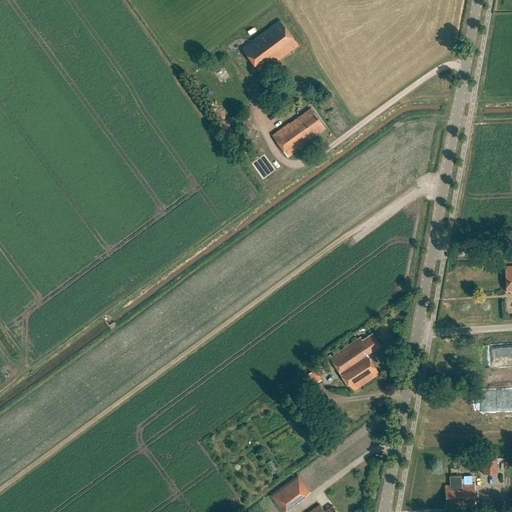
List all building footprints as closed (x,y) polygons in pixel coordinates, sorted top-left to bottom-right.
[(280,20),(242,48),(261,74),(299,46),(280,20)] [(326,129),(311,109),(272,136),(288,157),(326,129)] [(249,145),(260,138),(244,114),(234,122),(249,145)] [(361,338),(330,358),(352,392),(380,374),(367,356),(380,346),(372,334),(362,340),(361,338)] [(497,474),(497,458),(482,459),(482,474),(497,474)] [(298,475),(269,496),(280,511),(282,511),(286,510),(287,511),(308,496),(307,493),(310,491),(298,475)] [(448,506),(476,504),(475,483),(462,484),(461,476),(449,477),(450,485),(444,486),(445,502),(448,502),(448,506)]
